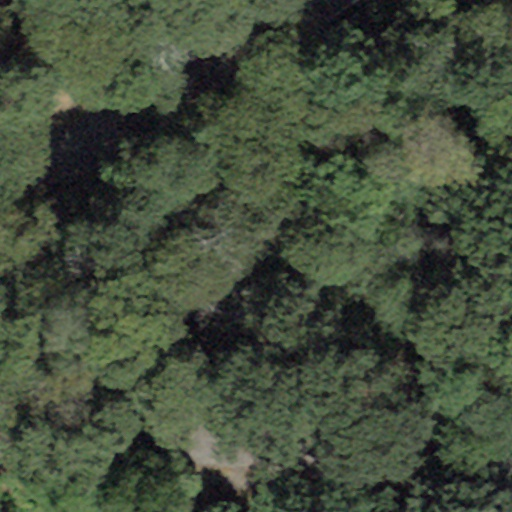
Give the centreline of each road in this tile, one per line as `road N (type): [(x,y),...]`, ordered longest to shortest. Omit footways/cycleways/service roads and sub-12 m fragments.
road 1 (unclassified): [(511,482),(315,452),(0,435)]
road 2 (unclassified): [(0,184),(178,91),(308,0)]
